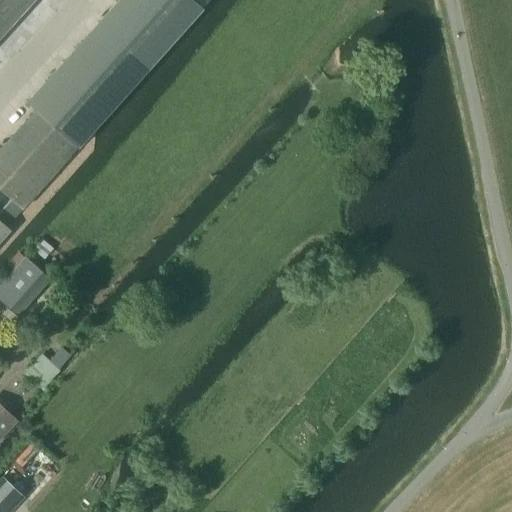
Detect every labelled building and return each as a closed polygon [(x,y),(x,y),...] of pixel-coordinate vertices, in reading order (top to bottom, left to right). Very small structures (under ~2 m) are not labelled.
[(0,0),(0,35),(32,0),(0,0)] [(0,239),(10,229),(6,225),(38,190),(0,155),(0,187),(11,197),(0,209),(0,239)] [(42,239),(34,249),(45,258),(53,248),(42,239)] [(19,251),(8,264),(14,270),(26,257),(19,251)] [(24,261),(0,289),(0,300),(20,318),(50,283),(24,261)] [(62,348),(50,360),(59,368),(70,355),(62,348)] [(24,373),(36,384),(38,382),(43,386),(59,369),(42,353),(24,373)] [(0,431),(12,419),(0,406),(0,431)] [(3,477),(0,479),(0,511),(7,511),(23,496),(3,477)]
